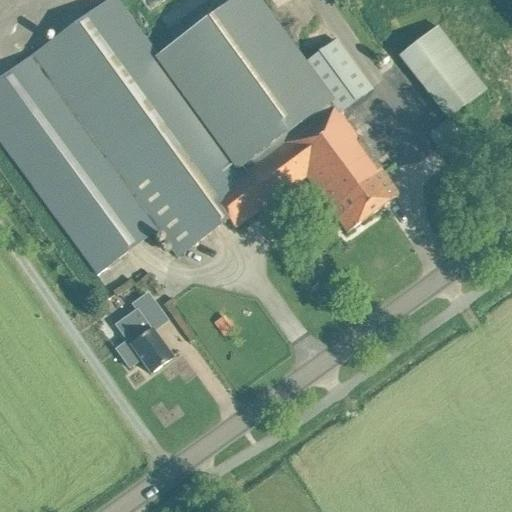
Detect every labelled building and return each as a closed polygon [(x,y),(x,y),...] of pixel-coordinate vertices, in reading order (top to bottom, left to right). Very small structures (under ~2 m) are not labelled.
[(242,173),(157,57),(116,0),(111,0),(0,80),(0,146),(96,277),(157,233),(177,260),(228,223),(234,231),(305,179),(346,235),(398,197),(337,114),(370,90),(336,42),(307,63),(337,105),(335,106),(242,173)] [(257,0),(235,0),(157,57),(242,173),(335,106),(257,0)] [(405,52),(449,121),(491,94),(447,25),(405,52)] [(457,134),(447,121),(428,136),(438,149),(457,134)] [(149,377),(171,361),(153,336),(168,325),(148,296),(132,307),(136,313),(115,328),(126,344),(115,352),(128,371),(139,363),(149,377)]
